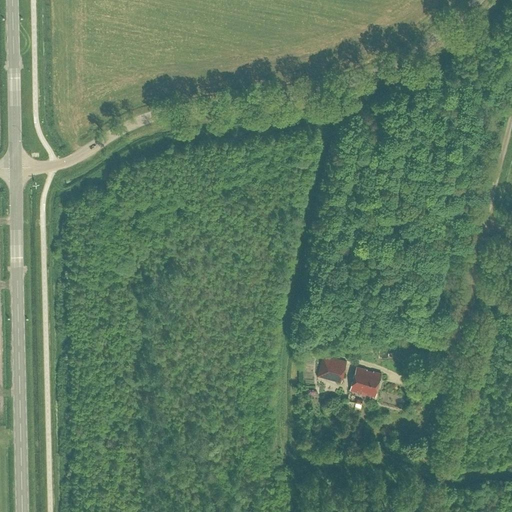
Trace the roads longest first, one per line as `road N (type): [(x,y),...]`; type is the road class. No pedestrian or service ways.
road 1 (tertiary): [(15,169),(52,167),(154,115),(340,85),(401,59),(476,0)]
road 2 (unclassified): [(424,468),(511,112)]
road 3 (primary): [(22,511),(15,169)]
road 4 (primary): [(15,169),(12,0)]
